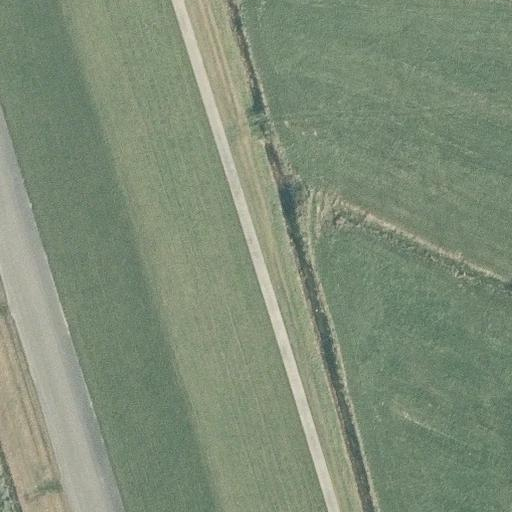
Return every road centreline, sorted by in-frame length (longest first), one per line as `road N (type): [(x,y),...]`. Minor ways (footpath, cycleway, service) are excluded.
road 1 (track): [(338,511),(183,0)]
road 2 (track): [(0,119),(116,511)]
